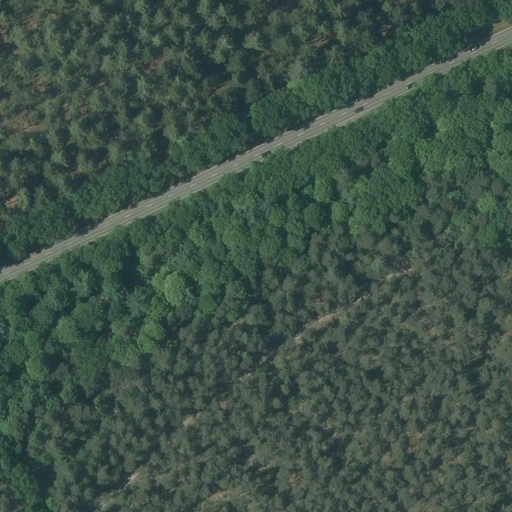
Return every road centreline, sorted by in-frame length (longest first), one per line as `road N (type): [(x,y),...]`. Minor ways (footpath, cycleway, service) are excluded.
road 1 (track): [(27,480),(85,441),(163,357),(297,276),(363,254),(414,213),(483,211),(511,200)]
road 2 (secondary): [(0,276),(511,36)]
road 3 (track): [(483,0),(0,231)]
